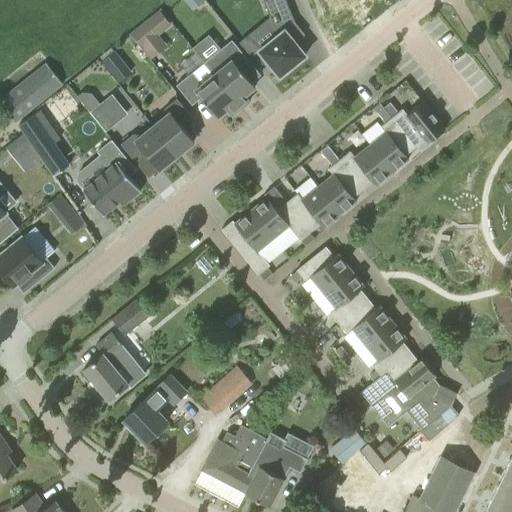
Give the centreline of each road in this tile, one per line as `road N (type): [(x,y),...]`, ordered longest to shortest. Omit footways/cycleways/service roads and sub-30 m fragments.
road 1 (residential): [(184,196),(431,0)]
road 2 (residential): [(344,396),(184,196)]
road 3 (tertiary): [(180,511),(86,461),(0,347)]
road 4 (residential): [(0,343),(184,196)]
